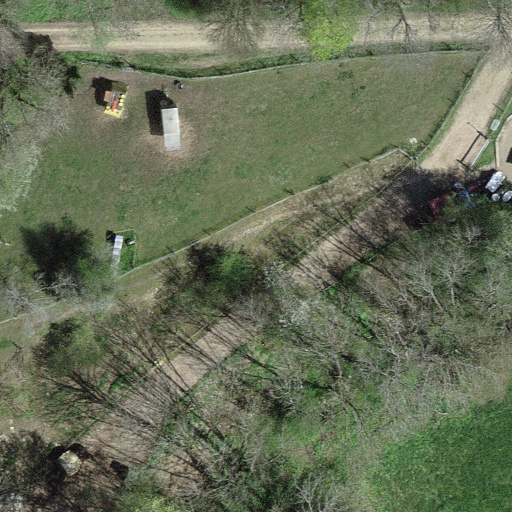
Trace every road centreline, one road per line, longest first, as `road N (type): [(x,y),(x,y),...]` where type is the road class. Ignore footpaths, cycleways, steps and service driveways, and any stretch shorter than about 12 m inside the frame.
road 1 (track): [(71,511),(103,462),(261,312),(407,199),(511,65)]
road 2 (track): [(511,35),(0,47)]
